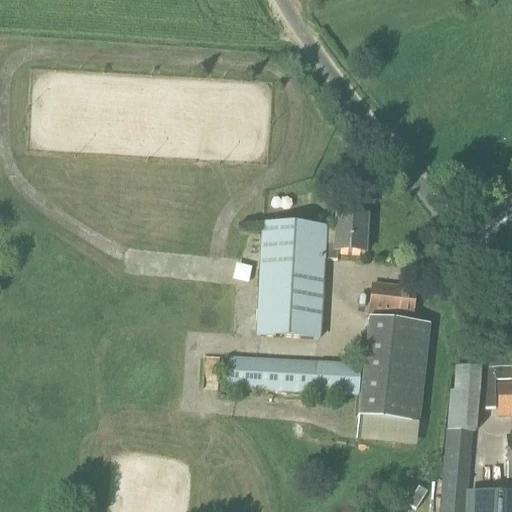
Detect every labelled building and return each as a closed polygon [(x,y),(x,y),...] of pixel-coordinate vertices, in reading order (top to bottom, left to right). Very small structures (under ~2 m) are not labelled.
[(320,341),(325,245),(336,245),(335,253),(364,254),(366,216),(337,215),(336,230),(326,229),(326,227),(262,223),(256,338),(320,341)] [(373,285),(370,315),(412,319),(415,289),(373,285)] [(369,319),(359,418),(420,424),(429,325),(369,319)] [(196,388),(214,389),(215,356),(197,356),(196,388)] [(225,390),(358,398),(360,366),(227,358),(225,390)] [(476,432),(480,371),(455,368),(453,392),(449,392),(446,431),(445,431),(438,511),(465,511),(473,432),(476,432)] [(497,419),(511,417),(511,391),(496,392),(497,419)] [(511,511),(511,495),(469,494),(468,511),(511,511)]
